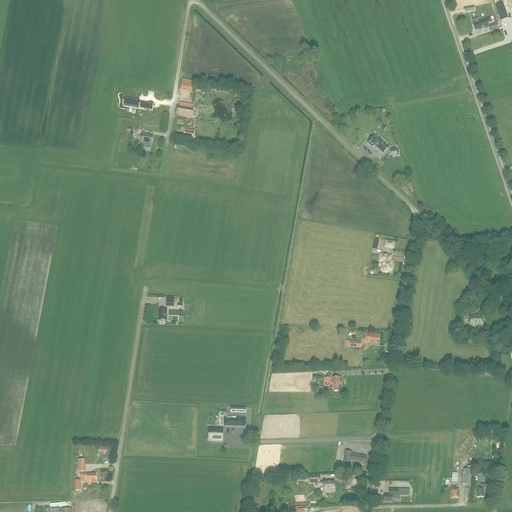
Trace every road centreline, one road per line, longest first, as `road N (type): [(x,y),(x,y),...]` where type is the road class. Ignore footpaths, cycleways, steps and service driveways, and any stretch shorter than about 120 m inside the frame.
road 1 (unclassified): [(379,438),(414,211),(195,0)]
road 2 (unclassified): [(511,199),(444,0)]
road 3 (unclassified): [(252,442),(379,438)]
